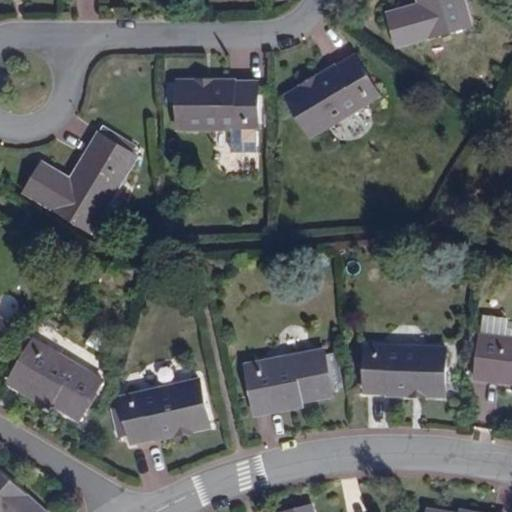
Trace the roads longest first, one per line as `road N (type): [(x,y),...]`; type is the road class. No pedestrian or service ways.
road 1 (residential): [(159,511),(246,474),(367,455),(473,458),(511,470)]
road 2 (residential): [(316,0),(271,33),(49,41)]
road 3 (residential): [(114,511),(87,480),(0,428)]
